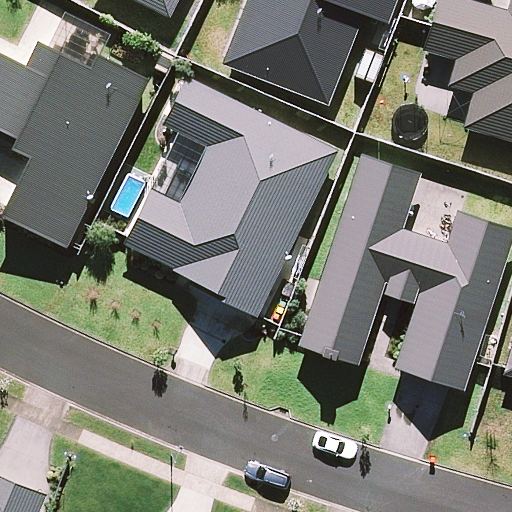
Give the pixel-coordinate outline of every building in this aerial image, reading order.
[(150,0),(172,11),(178,0),(150,0)] [(243,0),(220,62),(326,104),(360,18),(381,26),(391,0),(243,0)] [(511,0),(504,0),(501,13),(458,0),(431,0),(416,50),(450,60),(442,87),(468,95),(460,121),(511,137),(511,0)] [(0,131),(4,134),(0,142),(0,144),(26,158),(0,210),(0,213),(60,244),(140,83),(100,63),(93,76),(26,43),(15,64),(0,57),(0,131)] [(176,269),(174,274),(254,313),(332,152),(183,80),(161,126),(206,147),(178,205),(148,190),(123,243),(176,269)] [(415,178),(356,159),(297,341),(363,363),(384,297),(411,306),(392,366),(462,389),(511,234),(511,232),(454,213),(444,245),(398,230),(415,178)]
